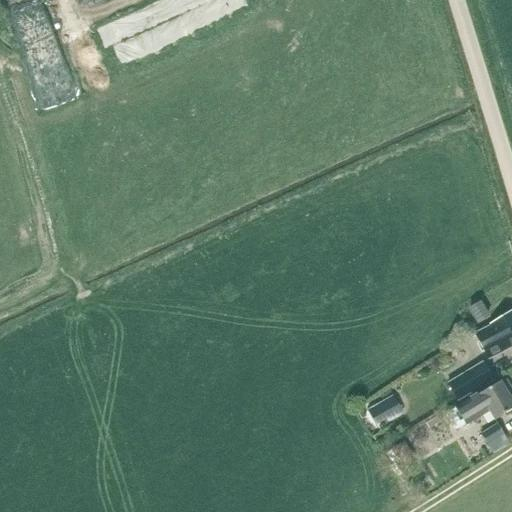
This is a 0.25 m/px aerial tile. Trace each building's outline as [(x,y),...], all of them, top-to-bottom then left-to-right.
[(477,322),(486,317),(478,304),(469,309),(477,322)] [(481,351),(484,349),(490,359),(511,347),(511,311),(488,326),(489,327),(475,336),(478,341),(476,342),(481,351)] [(491,381),(481,364),(447,384),(457,402),(491,381)] [(505,381),(499,384),(499,383),(479,395),(478,394),(445,414),(455,431),(465,425),(465,426),(488,412),(493,421),(511,409),(511,390),(511,391),(505,381)] [(392,396),(368,410),(376,426),(401,412),(392,396)] [(508,444),(503,435),(496,425),(480,435),(491,455),(508,444)] [(401,443),(389,451),(399,469),(412,461),(401,443)]
